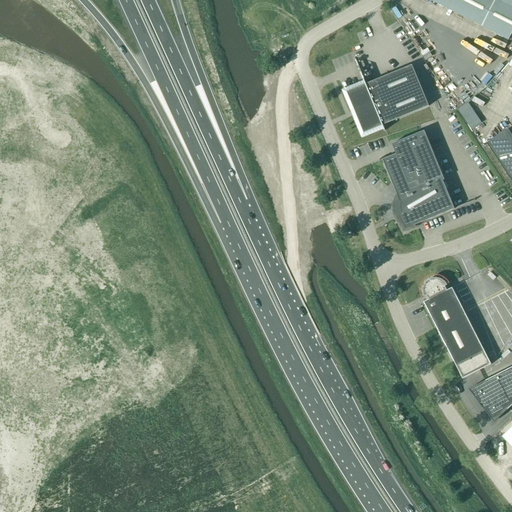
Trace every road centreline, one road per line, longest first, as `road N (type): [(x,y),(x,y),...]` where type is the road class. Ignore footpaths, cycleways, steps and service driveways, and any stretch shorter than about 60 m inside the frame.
road 1 (trunk): [(82,0),(131,59),(216,224),(251,273)]
road 2 (unclassified): [(381,267),(301,63),(314,35),(375,0)]
road 3 (trunk): [(280,289),(147,0)]
road 4 (trunk): [(280,289),(184,0)]
road 5 (trunk): [(125,0),(251,273)]
road 6 (trunk): [(251,273),(324,417),(384,511)]
road 7 (unclassified): [(511,497),(437,394),(381,267)]
road 8 (trunk): [(408,511),(280,289)]
road 9 (unclassified): [(511,222),(381,267)]
